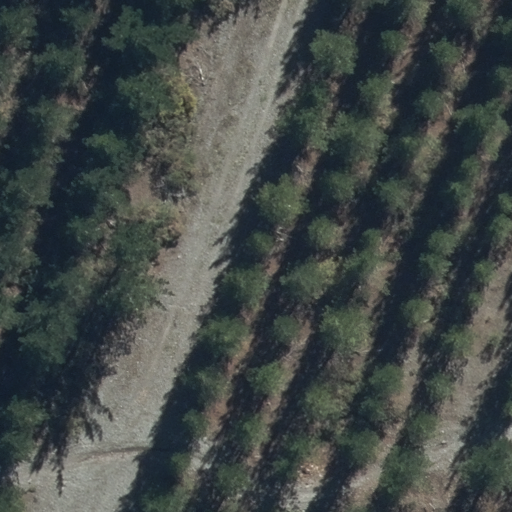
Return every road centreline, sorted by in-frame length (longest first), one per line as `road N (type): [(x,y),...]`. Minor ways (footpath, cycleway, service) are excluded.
road 1 (track): [(264,0),(76,511)]
road 2 (track): [(511,415),(298,496),(101,444),(0,456)]
